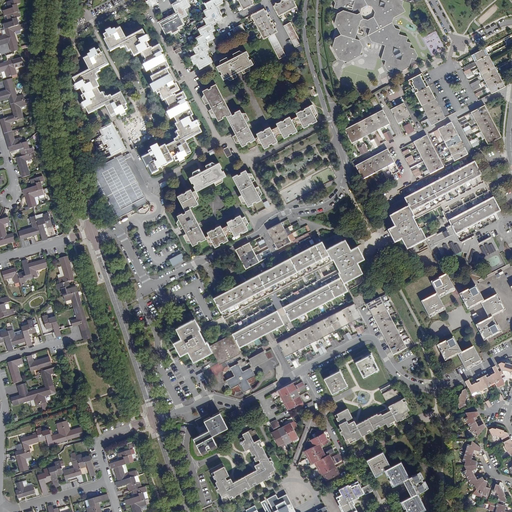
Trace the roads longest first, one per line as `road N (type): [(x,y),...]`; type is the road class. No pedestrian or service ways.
road 1 (residential): [(308,0),(307,51),(345,178),(327,204),(286,212),(262,228)]
road 2 (tertiary): [(57,29),(64,130),(94,233)]
road 3 (tertiary): [(94,233),(155,418)]
road 4 (residential): [(379,346),(408,384),(435,387),(511,350)]
road 5 (residential): [(159,201),(164,179),(212,148),(213,129),(186,80)]
road 6 (residential): [(150,287),(198,401)]
